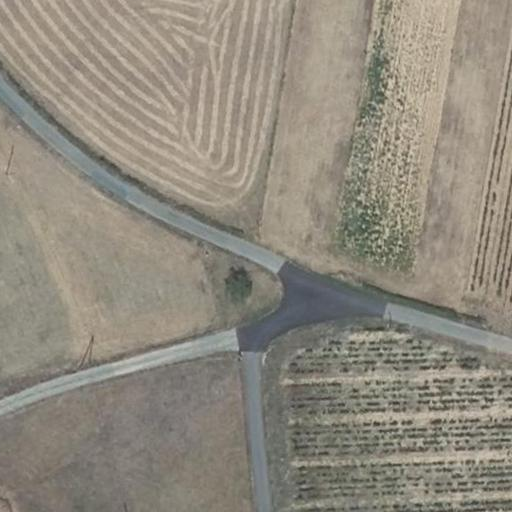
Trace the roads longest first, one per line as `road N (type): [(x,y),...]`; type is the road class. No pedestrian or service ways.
road 1 (unclassified): [(334,294),(85,160),(0,80)]
road 2 (unclassified): [(251,335),(0,410)]
road 3 (unclassified): [(511,345),(334,294)]
road 4 (unclassified): [(266,511),(251,335)]
